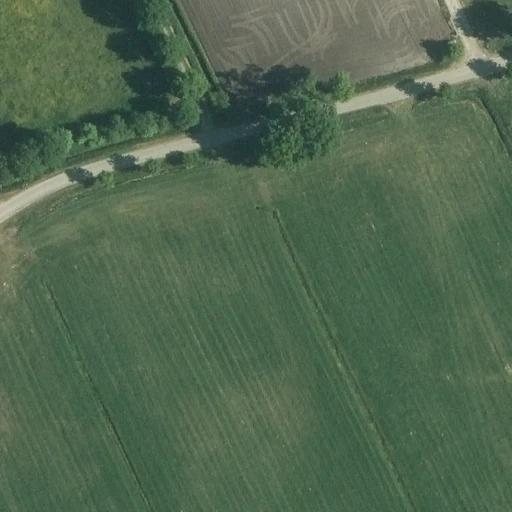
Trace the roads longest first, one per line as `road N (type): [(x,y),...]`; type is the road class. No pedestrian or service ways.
road 1 (unclassified): [(0,214),(81,174),(511,59)]
road 2 (track): [(211,139),(155,0)]
